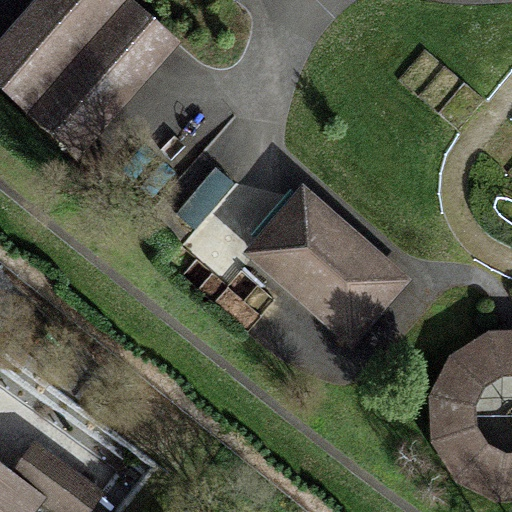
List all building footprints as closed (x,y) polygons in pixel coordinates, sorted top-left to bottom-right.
[(144,18),(124,0),(54,0),(0,60),(0,102),(37,136),(144,18)] [(144,18),(37,136),(74,161),(177,54),(144,18)] [(201,171),(152,233),(193,266),(243,203),(201,171)] [(411,278),(314,201),(259,271),(355,347),(411,278)] [(511,511),(511,343),(475,353),(442,385),(430,429),(442,474),(474,506),(495,511),(511,511)] [(0,487),(0,511),(25,511),(29,506),(0,487)]
